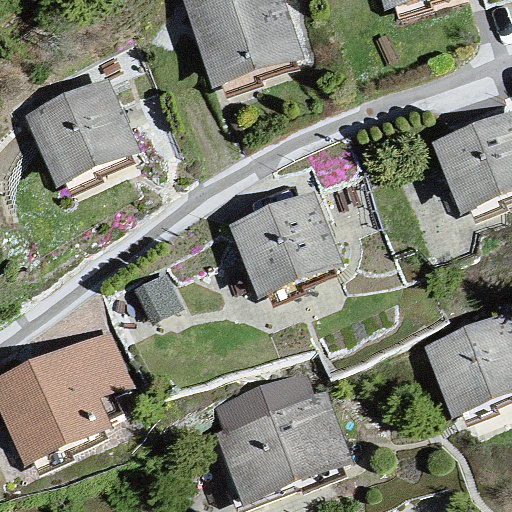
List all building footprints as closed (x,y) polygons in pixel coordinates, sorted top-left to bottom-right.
[(186,0),(213,83),(307,53),(289,0),(186,0)] [(380,0),(388,22),(454,0),(380,0)] [(146,148),(114,81),(31,120),(63,187),(146,148)] [(511,128),(439,152),(460,216),(511,199),(511,128)] [(227,227),(264,307),(353,267),(317,187),(227,227)] [(429,347),(455,420),(511,399),(511,319),(511,318),(429,347)] [(109,337),(0,383),(0,400),(30,471),(117,434),(102,399),(130,387),(109,337)] [(333,401),(226,435),(248,504),(355,470),(333,401)]
